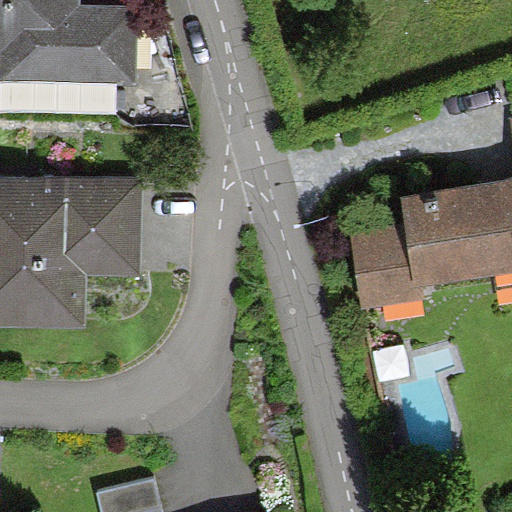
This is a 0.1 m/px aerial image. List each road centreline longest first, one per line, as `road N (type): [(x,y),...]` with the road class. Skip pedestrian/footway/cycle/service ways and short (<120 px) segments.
road 1 (residential): [(0,396),(141,401),(190,366),(239,84)]
road 2 (residential): [(342,511),(239,84)]
